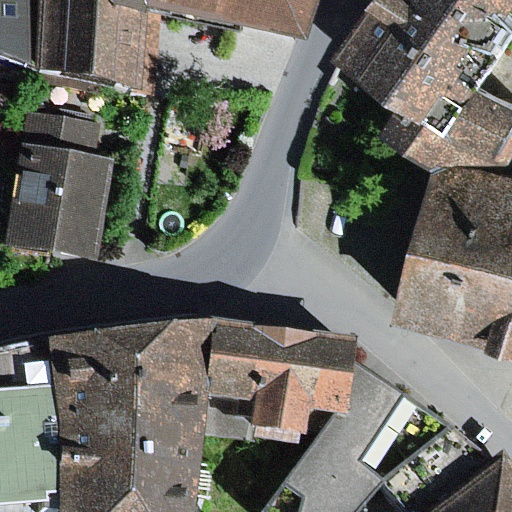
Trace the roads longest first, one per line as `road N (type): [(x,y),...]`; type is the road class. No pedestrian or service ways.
road 1 (residential): [(511,436),(375,326),(244,282)]
road 2 (tertiary): [(244,282),(327,0)]
road 3 (tertiary): [(0,326),(115,296),(244,282)]
